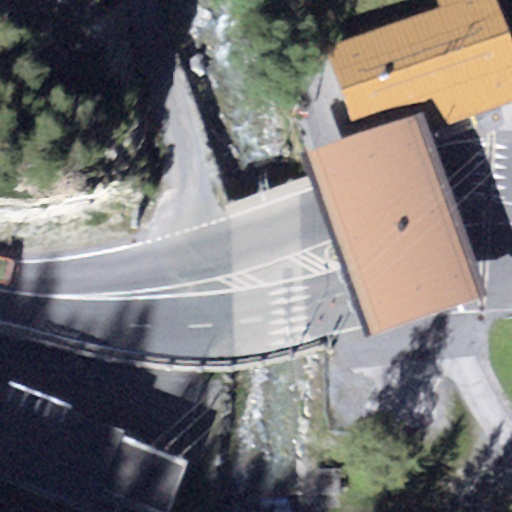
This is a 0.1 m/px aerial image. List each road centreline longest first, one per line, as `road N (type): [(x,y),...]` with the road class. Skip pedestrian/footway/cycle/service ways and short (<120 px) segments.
road 1 (secondary): [(511,206),(481,207),(324,261),(222,282)]
road 2 (track): [(144,0),(181,114),(174,286)]
road 3 (track): [(511,243),(463,349),(485,409),(511,446)]
road 4 (secondary): [(0,275),(98,287),(222,282)]
